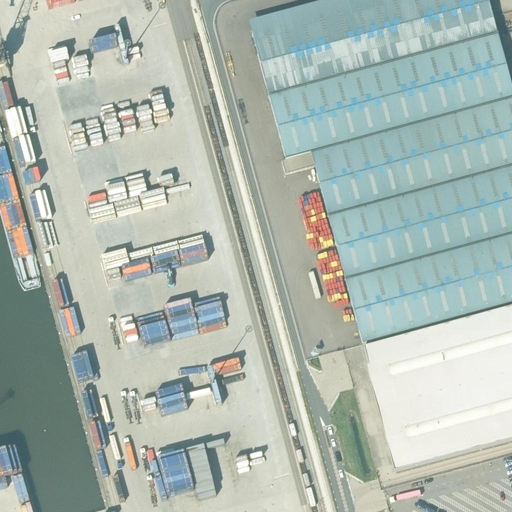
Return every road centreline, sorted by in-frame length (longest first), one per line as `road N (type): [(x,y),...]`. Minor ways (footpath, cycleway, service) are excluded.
road 1 (unknown): [(99,28),(65,19),(25,31),(26,91),(147,511)]
road 2 (unclassified): [(345,511),(206,16),(213,0)]
road 3 (unknown): [(151,0),(279,511)]
road 4 (unknown): [(225,511),(99,28)]
road 5 (unknown): [(340,494),(511,449)]
